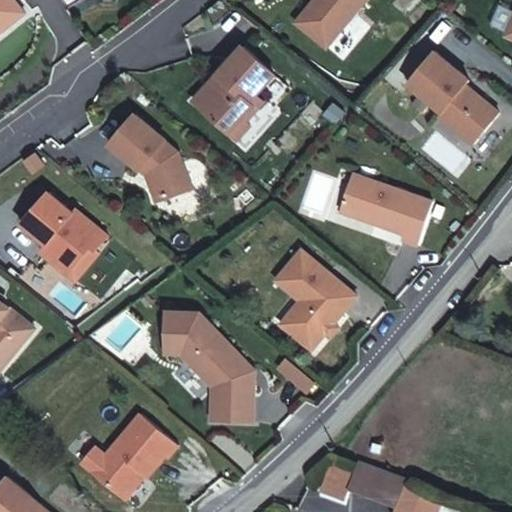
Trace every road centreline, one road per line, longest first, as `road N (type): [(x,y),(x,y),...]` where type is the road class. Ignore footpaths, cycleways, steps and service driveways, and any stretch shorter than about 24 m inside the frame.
road 1 (residential): [(215,511),(323,421),(404,334),(511,195)]
road 2 (residential): [(0,160),(73,109),(95,76),(196,0)]
